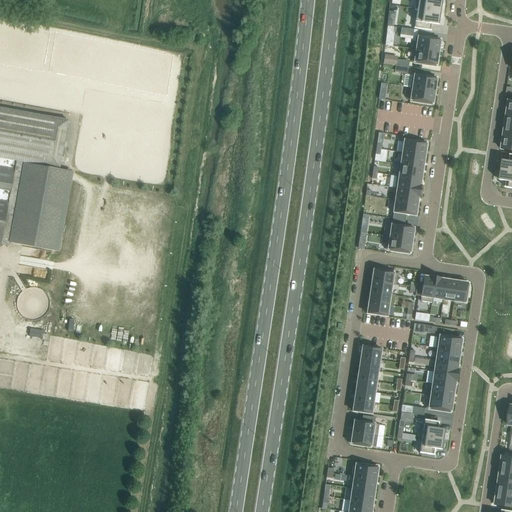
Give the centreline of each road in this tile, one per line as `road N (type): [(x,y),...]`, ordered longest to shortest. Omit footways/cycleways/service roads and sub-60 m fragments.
road 1 (primary): [(307,0),(235,511)]
road 2 (primary): [(261,511),(332,0)]
road 3 (residential): [(420,266),(376,259),(364,267),(338,438),(348,452),(397,459)]
road 4 (residential): [(397,459),(439,465),(451,456),(479,284),(469,273),(420,266)]
road 5 (residential): [(460,23),(420,266)]
road 6 (residential): [(509,31),(486,187),(491,198),(511,201)]
road 7 (residential): [(511,390),(502,395),(484,511)]
